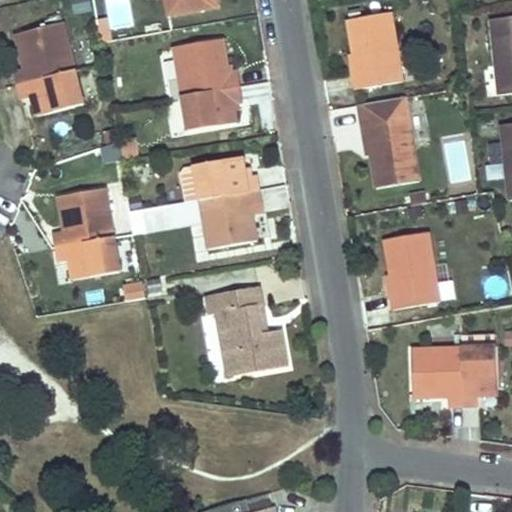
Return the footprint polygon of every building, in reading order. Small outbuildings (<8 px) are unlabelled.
[(89,0),(70,0),(74,14),(92,11),(89,0)] [(401,79),(389,11),(346,19),(352,53),(355,72),(350,73),(353,88),(401,79)] [(511,17),(495,19),(497,35),(493,36),(499,95),(511,93),(511,17)] [(107,18),(98,19),(100,41),(110,40),(107,18)] [(81,105),(65,25),(16,35),(21,57),(27,56),(29,65),(23,66),(11,69),(17,98),(27,95),(33,94),(35,102),(29,103),(31,115),(51,111),(81,105)] [(225,65),(222,40),(175,47),(187,131),(236,124),(234,112),(232,113),(231,103),(238,102),(244,102),(240,72),(233,73),(227,74),(225,65)] [(350,73),(355,72),(352,53),(347,54),(350,73)] [(29,65),(27,56),(21,57),(23,66),(29,65)] [(29,103),(35,102),(33,94),(27,95),(29,103)] [(420,181),(406,97),(358,105),(363,136),(367,135),(371,156),(376,188),(420,181)] [(234,112),(239,112),(238,102),(231,103),(232,113),(234,112)] [(511,123),(502,125),(509,200),(511,199),(511,123)] [(121,143),(123,157),(139,156),(137,141),(121,143)] [(119,161),(115,146),(100,149),(104,165),(119,161)] [(241,168),(239,158),(193,165),(207,244),(208,249),(254,242),(253,234),(250,216),(248,208),(256,206),(260,206),(255,176),(243,179),(241,168)] [(427,197),(425,187),(410,190),(412,200),(427,197)] [(115,258),(105,190),(58,197),(62,221),(67,220),(69,229),(63,230),(54,231),(58,259),(67,258),(73,257),(74,264),(115,258)] [(439,302),(428,233),(384,241),(391,272),(395,295),(391,296),(393,310),(439,302)] [(70,278),(117,271),(115,258),(74,264),(68,265),(70,278)] [(391,296),(395,295),(391,272),(386,273),(391,296)] [(140,281),(123,284),(127,303),(144,300),(140,281)] [(243,370),(283,363),(277,327),(264,329),(261,330),(260,324),(254,325),(251,306),(260,305),(258,287),(206,295),(208,312),(216,310),(222,349),(239,347),(243,370)] [(264,329),(260,305),(251,306),(254,325),(260,324),(261,330),(264,329)] [(497,346),(411,350),(413,399),(440,398),(440,393),(447,393),(447,398),(448,407),(478,406),(477,398),(477,392),(483,392),(484,397),(499,397),(497,346)] [(243,370),(239,347),(222,349),(226,373),(243,370)]
